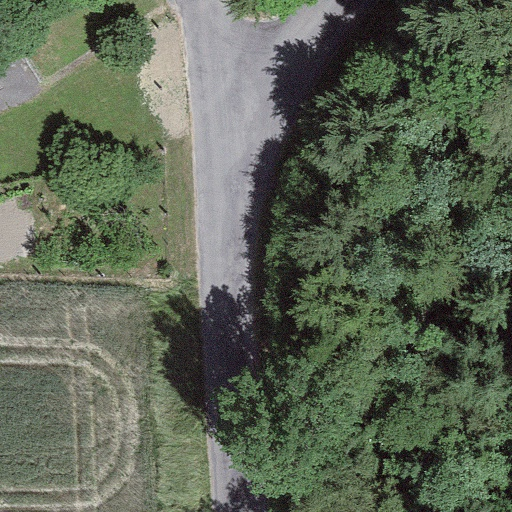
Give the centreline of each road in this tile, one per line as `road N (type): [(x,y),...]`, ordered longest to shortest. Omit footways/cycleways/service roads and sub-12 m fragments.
road 1 (unclassified): [(247,511),(223,137)]
road 2 (unclassified): [(338,0),(223,137)]
road 3 (unclassified): [(223,137),(201,0)]
